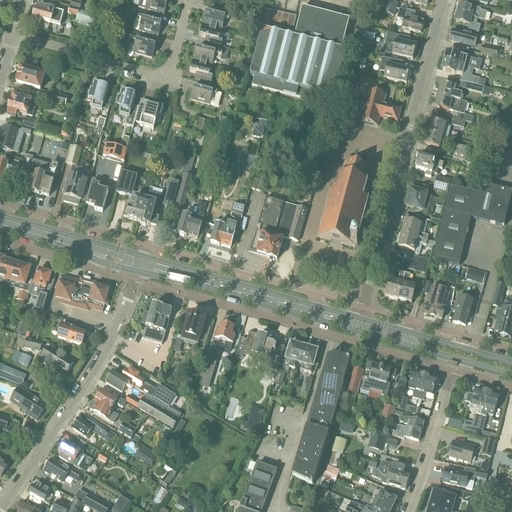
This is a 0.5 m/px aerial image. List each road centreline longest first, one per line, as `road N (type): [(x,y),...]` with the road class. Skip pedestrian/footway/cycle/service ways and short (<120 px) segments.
road 1 (residential): [(445,0),(357,325)]
road 2 (residential): [(171,272),(180,292),(450,370)]
road 3 (residential): [(0,506),(89,375),(142,264)]
road 4 (residential): [(11,35),(166,78),(188,0)]
road 5 (residential): [(357,325),(310,293),(149,247)]
road 6 (tertiary): [(171,272),(357,325)]
road 7 (unknown): [(329,335),(288,461),(281,511)]
road 8 (residential): [(511,351),(385,314),(357,325)]
road 9 (tertiary): [(357,325),(511,369)]
road 10 (residential): [(149,247),(0,204)]
road 11 (residential): [(407,511),(450,370)]
